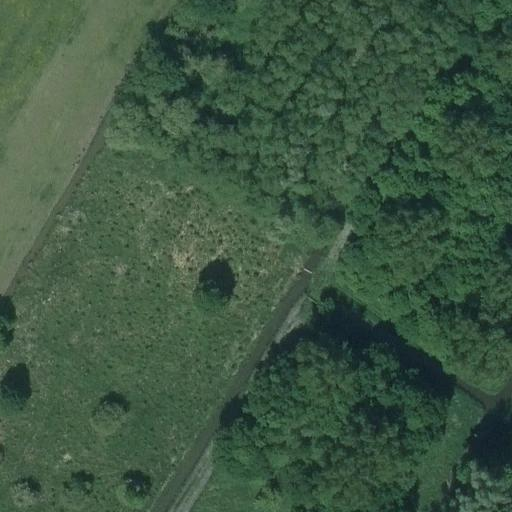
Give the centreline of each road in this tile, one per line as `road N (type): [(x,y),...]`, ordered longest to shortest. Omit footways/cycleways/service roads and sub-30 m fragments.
road 1 (track): [(182,511),(497,0)]
road 2 (track): [(411,511),(468,420),(462,405),(303,313)]
road 3 (track): [(326,277),(472,368),(499,362),(511,345)]
